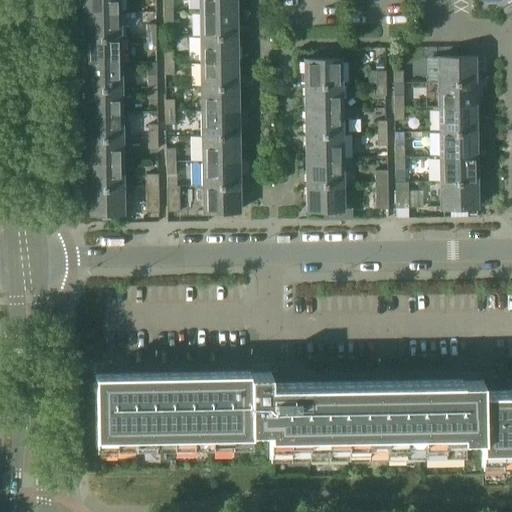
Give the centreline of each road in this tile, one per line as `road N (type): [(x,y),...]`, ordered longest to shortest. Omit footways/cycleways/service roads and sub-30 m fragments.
road 1 (residential): [(25,262),(511,252)]
road 2 (unclassified): [(25,262),(17,0)]
road 3 (residential): [(29,511),(25,262)]
road 4 (residential): [(511,230),(507,37)]
